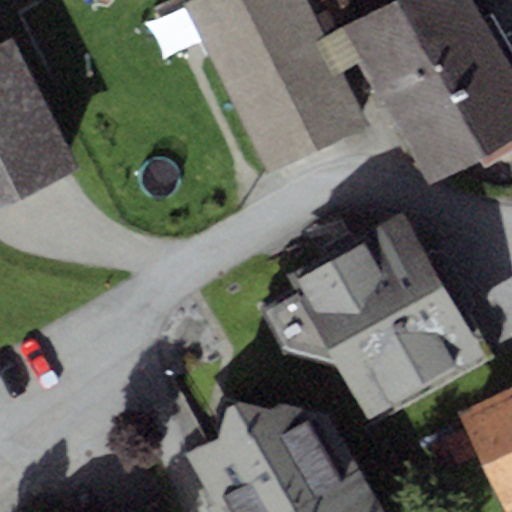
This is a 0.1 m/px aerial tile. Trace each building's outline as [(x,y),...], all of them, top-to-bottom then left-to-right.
[(189,0),(185,2),(271,173),(372,122),(316,12),(340,0),(189,0)] [(511,68),(473,0),(395,0),(344,29),(432,183),(511,138),(511,68)] [(13,38),(0,44),(0,208),(79,169),(13,38)] [(401,212),(289,279),(373,419),(485,353),(401,212)] [(511,388),(461,412),(507,511),(511,508),(511,388)] [(221,435),(186,453),(217,511),(384,511),(329,410),(283,400),(273,405),(240,397),(228,403),(221,435)]
